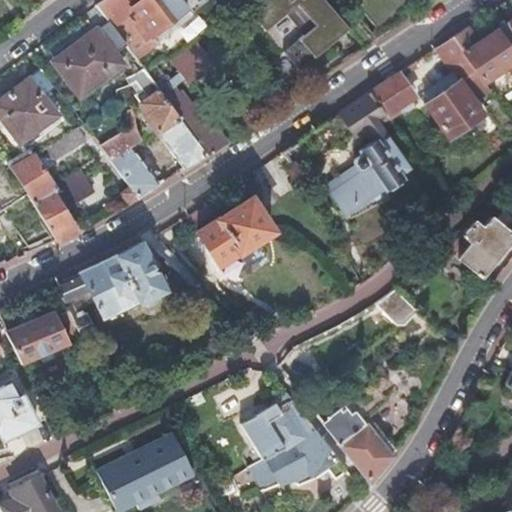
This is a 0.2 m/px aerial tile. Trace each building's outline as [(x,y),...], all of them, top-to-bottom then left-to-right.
[(120,0),(98,0),(93,4),(105,21),(123,47),(128,53),(149,39),(144,32),(181,7),(185,13),(202,1),(201,0),(129,0),(124,4),(129,11),(125,13),(118,4),(122,1),(120,0)] [(293,0),(261,0),(246,13),(261,31),(282,14),(299,35),(279,52),(294,70),(339,32),(315,2),(317,0),(296,0),(295,2),(293,0)] [(343,29),(319,0),(317,0),(315,2),(339,32),(343,29)] [(507,46),(511,43),(511,36),(505,23),(504,20),(494,26),(507,46)] [(111,56),(123,47),(105,21),(48,63),(73,98),(118,65),(111,56)] [(472,67),(480,79),(511,57),(511,53),(507,46),(494,26),(490,29),(492,32),(462,52),(472,67)] [(451,36),(433,48),(454,78),(472,67),(462,52),(451,36)] [(181,78),(202,65),(189,43),(167,55),(181,78)] [(202,156),(148,80),(136,64),(129,69),(131,73),(121,80),(125,85),(131,80),(137,89),(130,94),(140,114),(142,117),(152,131),(180,169),(202,156)] [(121,80),(131,73),(129,69),(119,76),(121,80)] [(398,72),(368,92),(386,118),(387,120),(399,112),(395,107),(409,99),(411,91),(398,72)] [(159,73),(148,80),(202,156),(222,143),(194,104),(188,108),(176,91),(173,93),(159,73)] [(478,113),(454,78),(419,102),(443,137),(478,113)] [(22,82),(0,97),(0,121),(15,143),(48,119),(22,82)] [(368,92),(341,111),(358,137),(386,118),(368,92)] [(139,140),(152,131),(142,117),(132,124),(135,134),(139,140)] [(132,124),(98,149),(134,198),(156,185),(129,147),(139,140),(135,134),(132,124)] [(358,155),(349,161),(356,172),(366,165),(383,190),(398,179),(396,175),(405,169),(384,138),(375,143),(373,140),(356,152),(358,155)] [(27,149),(4,164),(54,240),(74,230),(48,190),(52,187),(27,149)] [(276,197),(300,183),(281,152),(258,168),(276,197)] [(247,199),(194,231),(213,263),(266,232),(247,199)] [(472,219),(445,248),(476,275),(510,236),(504,230),(511,220),(511,217),(501,207),(491,218),(487,215),(479,224),(472,219)] [(95,265),(54,284),(65,306),(80,299),(82,304),(91,300),(99,317),(134,299),(136,303),(140,301),(147,305),(158,300),(159,291),(161,289),(147,261),(157,256),(153,252),(143,241),(119,253),(95,265)] [(403,314),(411,305),(393,287),(377,299),(394,316),(399,310),(403,314)] [(69,315),(78,334),(90,329),(81,309),(69,315)] [(0,315),(0,321),(21,366),(68,346),(54,313),(13,331),(4,314),(0,315)] [(511,367),(498,389),(511,396),(511,398),(511,400),(511,402),(511,367)] [(0,438),(46,417),(31,386),(16,393),(9,378),(0,381),(0,438)] [(311,428),(289,399),(255,416),(252,411),(235,419),(252,455),(254,454),(311,428)] [(366,483),(388,455),(364,424),(358,429),(355,424),(342,407),(320,424),(366,483)] [(388,455),(393,450),(366,415),(355,424),(358,429),(364,424),(388,455)] [(342,467),(311,428),(254,454),(265,476),(280,469),(284,476),(305,472),(323,464),(328,474),(342,467)] [(170,432),(93,468),(112,508),(189,470),(170,432)] [(0,511),(42,511),(51,508),(36,475),(8,488),(12,497),(0,502),(0,511)] [(511,511),(511,498),(502,503),(504,509),(505,511),(511,511)]
